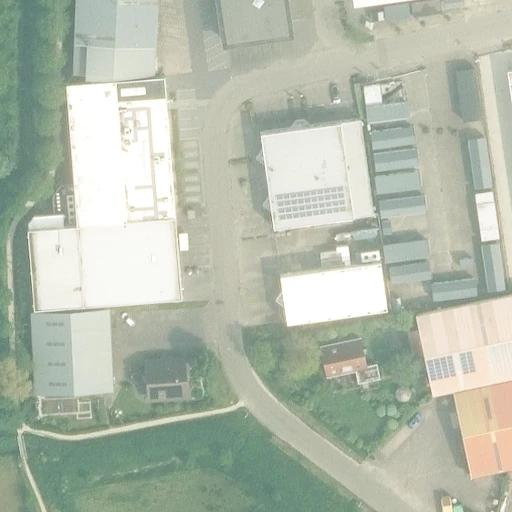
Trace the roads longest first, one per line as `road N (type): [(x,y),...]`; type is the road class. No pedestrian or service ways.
road 1 (unclassified): [(402,511),(254,394),(227,335),(215,122),(241,89),(335,63)]
road 2 (unclassified): [(335,63),(511,22)]
